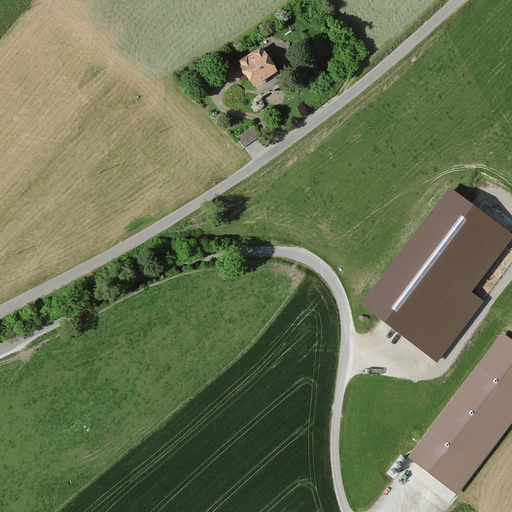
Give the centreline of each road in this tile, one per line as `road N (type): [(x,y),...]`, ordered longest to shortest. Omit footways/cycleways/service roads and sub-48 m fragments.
road 1 (unclassified): [(346,511),(334,449),(344,316),(335,284),(304,257),(248,252),(154,269),(0,351)]
road 2 (unclassified): [(0,311),(179,217),(370,80),(461,0)]
